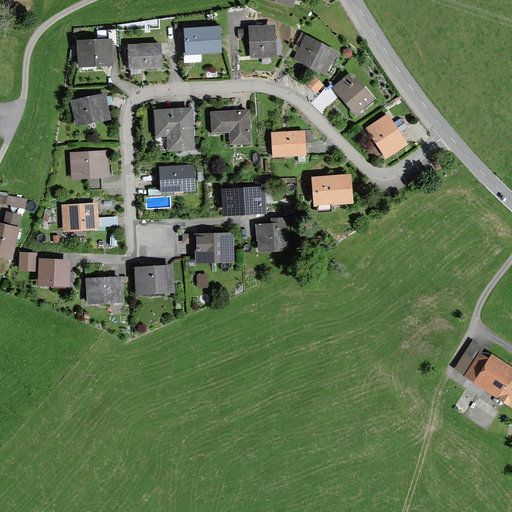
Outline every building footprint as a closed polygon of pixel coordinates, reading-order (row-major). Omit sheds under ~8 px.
[(281,55),(278,22),(251,24),(253,57),(281,55)] [(186,62),(206,61),(205,54),(225,53),(223,25),(185,27),(187,53),(186,53),(186,62)] [(112,65),(111,46),(119,46),(118,28),(107,29),(107,38),(76,40),(77,67),(112,65)] [(325,75),(338,50),(305,34),(293,58),(325,75)] [(165,67),(163,41),(129,44),(131,70),(133,69),(133,74),(144,73),(144,69),(165,67)] [(359,114),(378,97),(359,77),(356,79),(350,73),(335,88),(359,114)] [(114,119),(108,92),(73,99),(79,126),(114,119)] [(194,149),(191,106),(152,109),(154,137),(165,136),(166,151),(194,149)] [(251,143),(249,109),(209,111),(211,133),(228,132),(229,145),(251,143)] [(397,121),(391,112),(368,127),(388,158),(411,143),(403,131),(411,126),(406,118),(405,118),(405,117),(404,117),(403,117),(402,118),(397,121)] [(316,141),(315,128),(273,131),(275,157),(301,155),(301,161),(309,161),(308,141),(316,141)] [(111,177),(109,149),(71,152),(73,180),(111,177)] [(159,166),(161,186),(150,187),(150,195),(163,194),(163,192),(197,189),(195,163),(159,166)] [(320,204),(321,204),(322,210),(335,209),(334,203),(354,201),(352,176),(318,179),(320,204)] [(266,213),(264,186),(222,189),(223,215),(266,213)] [(26,209),(28,198),(9,195),(10,193),(0,191),(0,203),(12,205),(11,207),(26,209)] [(100,217),(99,202),(63,204),(65,231),(101,229),(101,227),(121,226),(120,216),(100,217)] [(0,257),(12,260),(23,214),(7,210),(4,223),(0,222),(0,257)] [(290,250),(288,216),(270,217),(271,223),(254,224),(256,240),(257,240),(258,253),(290,250)] [(182,243),(194,243),(194,263),(233,262),(233,232),(182,233),(182,243)] [(36,254),(20,253),(20,268),(35,269),(36,254)] [(74,287),(74,273),(66,272),(66,263),(43,262),(41,281),(53,282),(52,286),(74,287)] [(178,292),(176,263),(136,266),(138,295),(178,292)] [(209,286),(209,272),(198,272),(198,286),(209,286)] [(126,303),(124,276),(87,278),(88,305),(126,303)] [(474,376),(511,400),(511,373),(481,353),(466,376),(471,379),(474,376)]
